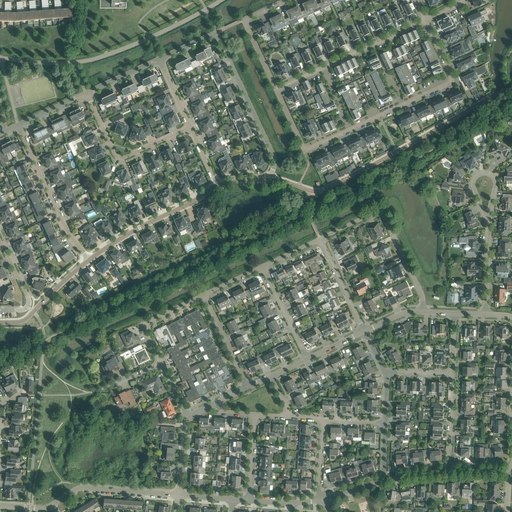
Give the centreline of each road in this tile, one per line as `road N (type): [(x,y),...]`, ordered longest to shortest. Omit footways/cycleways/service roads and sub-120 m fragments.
road 1 (residential): [(425,21),(453,83),(306,152),(275,90)]
road 2 (residential): [(217,186),(271,179),(274,164),(216,33),(160,60)]
road 3 (residential): [(320,239),(377,214),(420,295),(420,311)]
road 4 (residential): [(425,21),(275,90)]
road 5 (residential): [(87,261),(19,125)]
road 6 (residential): [(87,261),(217,186)]
road 7 (residential): [(191,128),(121,158),(87,94)]
road 8 (residential): [(174,494),(81,487),(52,504)]
road 9 (residential): [(275,90),(245,21),(291,0)]
